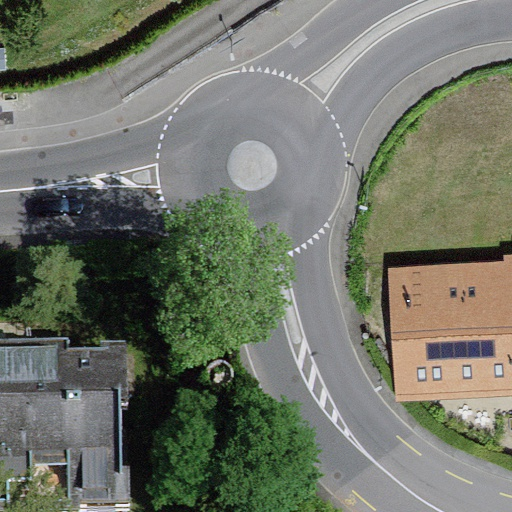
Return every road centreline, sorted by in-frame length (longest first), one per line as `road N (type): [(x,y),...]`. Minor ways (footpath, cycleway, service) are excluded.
road 1 (primary): [(252,164),(284,321),(311,383),(371,458),(451,511)]
road 2 (primary): [(448,0),(363,44),(252,164)]
road 3 (tertiary): [(252,164),(0,193)]
